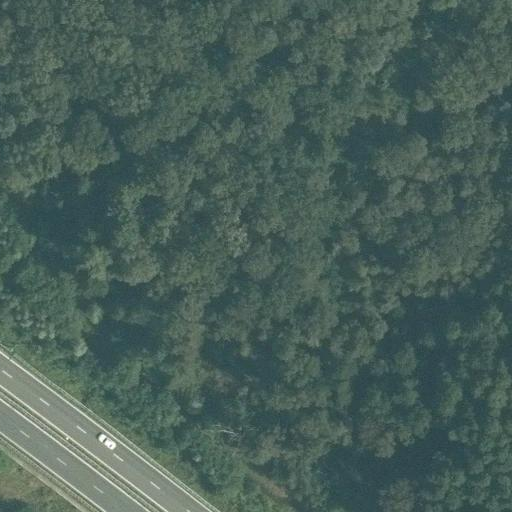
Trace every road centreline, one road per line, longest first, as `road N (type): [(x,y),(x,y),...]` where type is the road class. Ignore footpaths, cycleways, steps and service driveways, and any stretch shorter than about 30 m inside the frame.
road 1 (trunk): [(193,511),(0,363)]
road 2 (trunk): [(0,421),(121,511)]
